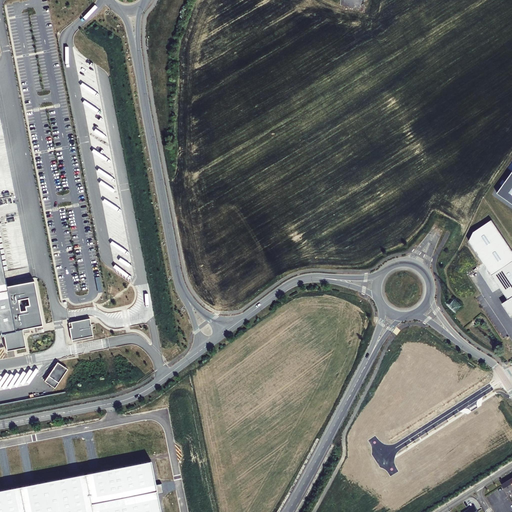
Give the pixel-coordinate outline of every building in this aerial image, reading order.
[(511,172),(497,193),(511,203),(511,172)] [(492,275),(511,261),(511,250),(492,220),(474,232),(469,241),(492,275)] [(0,332),(3,332),(6,350),(25,346),(22,328),(42,324),(34,279),(7,284),(0,248),(0,332)] [(511,261),(492,275),(508,300),(502,304),(511,317),(511,316),(511,261)] [(89,316),(67,320),(71,341),(93,336),(89,316)] [(68,368),(57,361),(45,380),(56,386),(68,368)] [(0,489),(0,511),(161,511),(151,459),(0,489)] [(511,483),(510,480),(502,485),(506,493),(510,490),(511,493),(511,483)]
